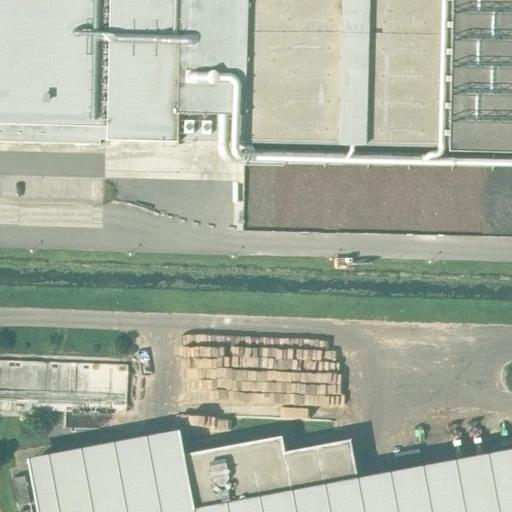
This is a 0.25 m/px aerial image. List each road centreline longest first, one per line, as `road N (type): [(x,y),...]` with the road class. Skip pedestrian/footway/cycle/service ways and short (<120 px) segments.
road 1 (unknown): [(0,316),(123,316),(316,333),(449,360)]
road 2 (unknown): [(213,240),(511,246)]
road 3 (unknown): [(213,240),(139,216),(57,173),(0,160)]
road 4 (unknown): [(0,236),(213,240)]
